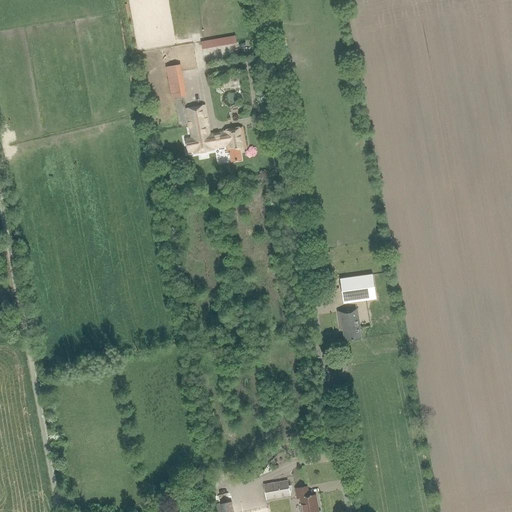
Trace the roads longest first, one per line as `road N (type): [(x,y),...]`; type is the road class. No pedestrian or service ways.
road 1 (unclassified): [(349,511),(256,0)]
road 2 (unclassified): [(58,511),(0,189)]
